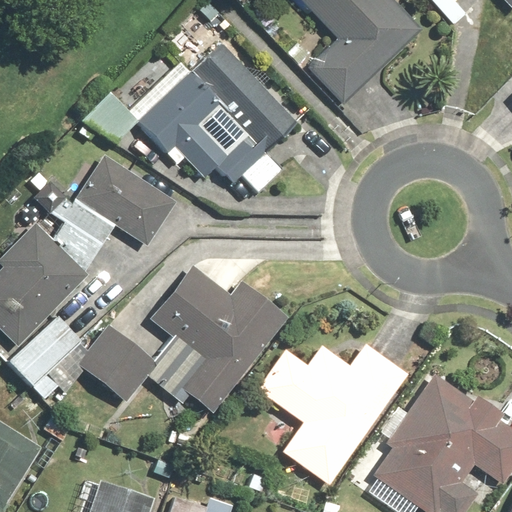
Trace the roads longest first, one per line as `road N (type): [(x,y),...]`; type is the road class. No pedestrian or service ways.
road 1 (residential): [(474,259),(456,271),(414,274),(394,265),(370,230),(374,188),(385,172),(401,160),(439,154)]
road 2 (residential): [(439,154),(474,171),(492,205),(492,225),(474,259)]
